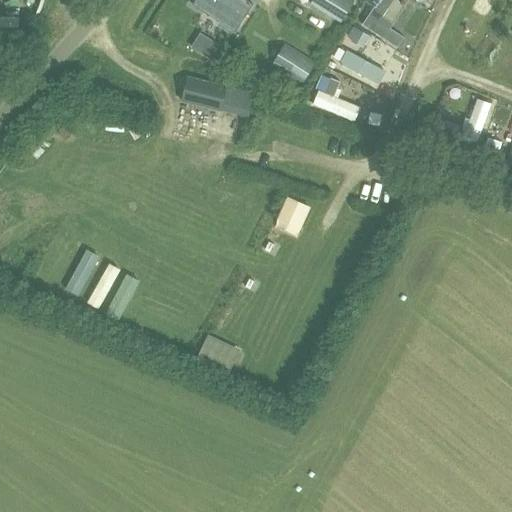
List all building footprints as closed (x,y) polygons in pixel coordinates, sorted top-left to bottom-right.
[(219,21),(235,32),(252,5),(245,0),(196,0),(193,5),(210,15),(211,12),(221,18),(219,21)] [(341,23),(355,0),(313,0),(311,4),(341,23)] [(214,42),(205,56),(216,63),(225,49),(214,42)] [(302,84),(316,61),(286,43),(272,66),(302,84)] [(250,118),(256,94),(189,78),(183,102),(250,118)] [(463,139),(460,149),(473,154),(477,144),(463,139)] [(44,153),(33,144),(26,152),(37,161),(44,153)]
